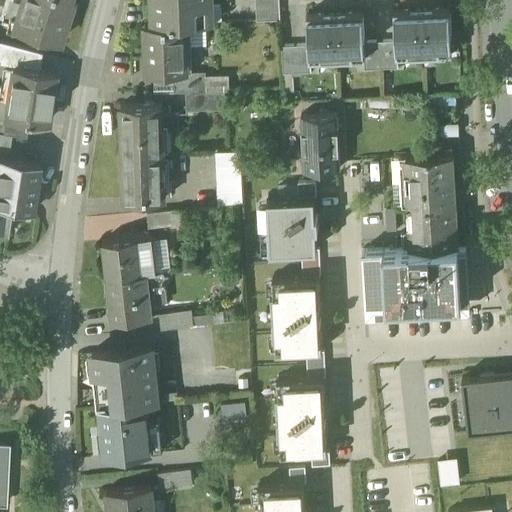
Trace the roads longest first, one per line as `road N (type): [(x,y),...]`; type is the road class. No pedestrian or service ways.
road 1 (residential): [(61,285),(88,81),(108,0)]
road 2 (residential): [(63,511),(61,285)]
road 3 (residential): [(345,181),(354,352)]
road 4 (residential): [(354,352),(511,341)]
road 5 (tertiary): [(501,0),(511,154)]
